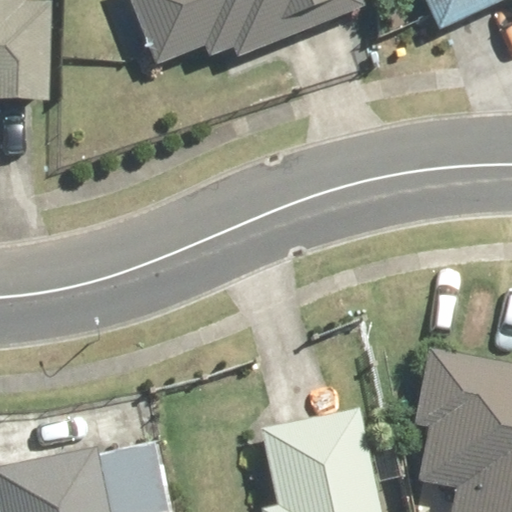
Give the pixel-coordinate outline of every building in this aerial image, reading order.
[(0,0),(0,98),(51,101),(55,31),(51,31),(51,3),(27,3),(26,0),(0,0)] [(361,0),(133,0),(161,64),(182,55),(183,58),(216,46),(224,66),(366,12),(361,0)] [(511,0),(430,0),(446,32),(511,0)] [(511,511),(511,366),(445,355),(438,396),(437,396),(422,481),(459,487),(454,511),(511,511)] [(381,511),(359,408),(269,427),(285,505),(265,509),(265,511),(381,511)] [(106,511),(95,453),(0,471),(0,511),(106,511)]
